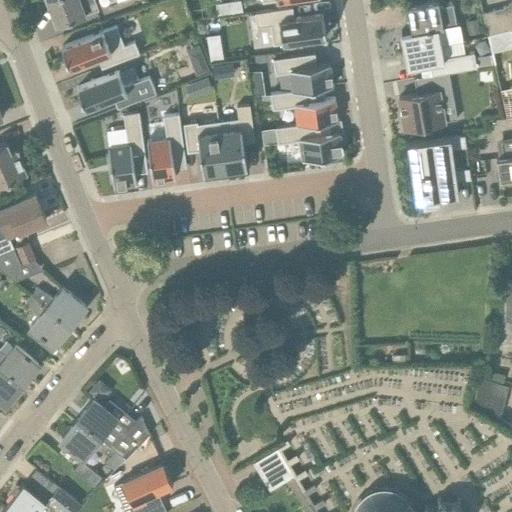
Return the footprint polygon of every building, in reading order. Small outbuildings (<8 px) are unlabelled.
[(47,0),(56,24),(85,14),(85,13),(97,9),(94,0),(47,0)] [(239,0),(228,2),(230,15),(241,13),(239,0)] [(438,27),(441,44),(462,41),(459,24),(455,25),(451,4),(439,6),(438,1),(407,6),(407,8),(408,8),(412,32),(421,30),(421,28),(429,26),(429,28),(438,27)] [(292,7),(268,10),(273,45),(326,37),(323,14),(294,18),(292,7)] [(511,26),(511,15),(505,7),(504,8),(493,11),(499,30),(511,26)] [(493,11),(482,13),(487,33),(499,30),(493,11)] [(466,21),(468,34),(480,33),(478,19),(466,21)] [(116,26),(62,47),(70,68),(97,57),(102,68),(139,54),(134,41),(124,45),(116,26)] [(474,54),(465,55),(462,41),(441,44),(438,27),(429,28),(429,26),(421,28),(421,30),(412,32),(401,33),(401,32),(400,32),(407,68),(431,64),(433,75),(449,73),(449,72),(450,72),(476,67),(474,54)] [(511,47),(511,36),(510,30),(486,37),(490,53),(511,47)] [(211,61),(222,59),(221,47),(209,49),(211,61)] [(314,53),(273,59),(275,74),(290,72),(293,90),(293,92),(323,87),(333,86),(330,63),(316,65),(314,53)] [(474,58),(476,67),(492,64),(490,55),(474,58)] [(205,61),(193,66),(197,76),(209,71),(205,61)] [(226,65),(211,67),(213,79),(228,77),(226,65)] [(118,71),(78,87),(86,109),(113,98),(118,109),(156,94),(149,76),(124,86),(118,71)] [(457,119),(449,73),(433,75),(421,77),(421,78),(422,78),(425,93),(399,97),(404,128),(424,125),(457,119)] [(201,93),(212,88),(208,76),(196,81),(201,93)] [(264,95),(262,82),(249,84),(251,97),(264,95)] [(293,90),(270,93),(271,94),(271,100),(273,109),(295,106),(298,124),(298,126),(328,121),(338,120),(335,97),(325,99),(323,87),(293,92),(293,90)] [(127,143),(108,146),(114,186),(123,185),(124,188),(135,186),(135,183),(137,183),(135,173),(147,172),(139,111),(123,113),(127,143)] [(166,138),(147,141),(153,181),(175,178),(174,168),(186,166),(179,114),(163,116),(166,138)] [(251,116),(218,121),(225,171),(247,168),(243,142),(255,140),(251,116)] [(197,121),(183,123),(187,152),(200,150),(203,174),(225,171),(218,121),(197,124),(197,121)] [(298,124),(275,127),(275,128),(277,144),(300,140),(302,160),(343,154),(341,144),(344,144),(342,132),(340,133),(339,131),(330,133),(328,121),(298,126),(298,124)] [(275,128),(261,130),(264,146),(277,144),(275,128)] [(466,147),(464,135),(407,143),(415,201),(425,200),(426,207),(440,205),(439,197),(459,195),(457,181),(471,179),(469,167),(455,169),(452,149),(466,147)] [(511,139),(501,141),(503,156),(496,157),(497,160),(498,159),(500,170),(501,170),(502,177),(499,177),(499,179),(511,177),(511,139)] [(6,142),(0,144),(0,185),(26,173),(16,149),(10,151),(6,142)] [(19,232),(32,226),(32,227),(44,222),(43,221),(46,220),(35,193),(0,208),(0,217),(7,235),(18,231),(19,232)] [(0,254),(14,249),(8,237),(0,239),(0,254)] [(22,263),(25,262),(34,258),(27,242),(18,246),(18,247),(16,248),(22,263)] [(15,266),(22,263),(16,248),(14,249),(0,254),(0,268),(14,281),(20,279),(15,266)] [(37,288),(31,294),(69,325),(84,306),(85,307),(86,306),(62,287),(62,288),(55,296),(53,298),(37,288)] [(53,344),(69,325),(31,294),(25,301),(39,315),(30,326),(54,346),(54,345),(53,344)] [(38,365),(38,364),(14,345),(6,356),(0,352),(0,365),(21,383),(37,364),(38,365)] [(410,364),(410,355),(393,356),(394,365),(404,365),(410,364)] [(0,398),(6,403),(7,403),(6,402),(21,383),(0,365),(0,398)] [(100,379),(89,391),(102,401),(108,394),(107,386),(100,379)] [(504,401),(476,395),(475,400),(474,406),(499,420),(502,411),(504,402),(504,401)] [(93,400),(78,419),(124,457),(123,457),(125,459),(136,448),(149,434),(141,417),(130,424),(123,434),(112,425),(117,419),(93,399),(92,399),(93,400)] [(94,447),(109,456),(105,461),(114,469),(123,457),(124,457),(78,419),(62,438),(61,437),(61,438),(85,458),(94,447)] [(270,490),(294,476),(278,448),(253,462),(270,490)] [(101,477),(81,460),(74,469),(94,486),(101,477)] [(132,506),(158,494),(157,492),(173,484),(163,463),(114,485),(125,509),(132,506)] [(5,505),(13,511),(35,511),(47,498),(37,490),(35,493),(23,484),(5,505)] [(57,486),(47,498),(55,504),(64,511),(75,511),(81,506),(69,497),(70,495),(69,495),(58,485),(57,486)] [(378,488),(378,486),(373,487),(374,489),(371,490),(363,495),(361,497),(360,496),(357,500),(358,501),(357,503),(353,511),(462,511),(458,505),(461,500),(458,498),(455,504),(442,503),(440,497),(437,497),(438,506),(430,510),(427,505),(424,507),(427,511),(426,511),(415,511),(411,505),(413,503),(411,500),(409,501),(407,499),(400,492),(398,491),(399,489),(394,487),(393,489),(384,487),(378,488)]
